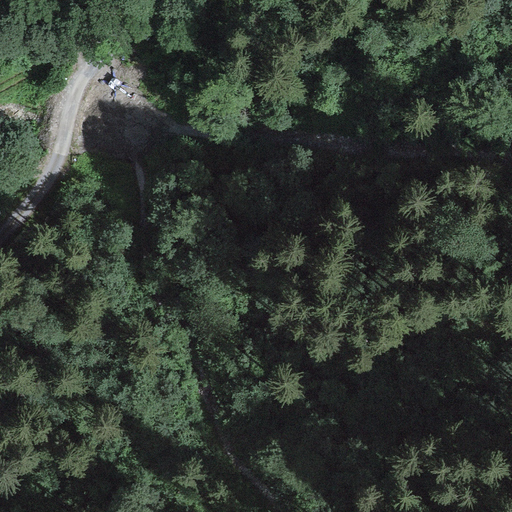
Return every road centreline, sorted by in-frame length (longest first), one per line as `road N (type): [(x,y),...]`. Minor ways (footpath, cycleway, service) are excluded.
road 1 (track): [(150,0),(77,85),(57,161),(0,251)]
road 2 (trunk): [(300,511),(511,371)]
